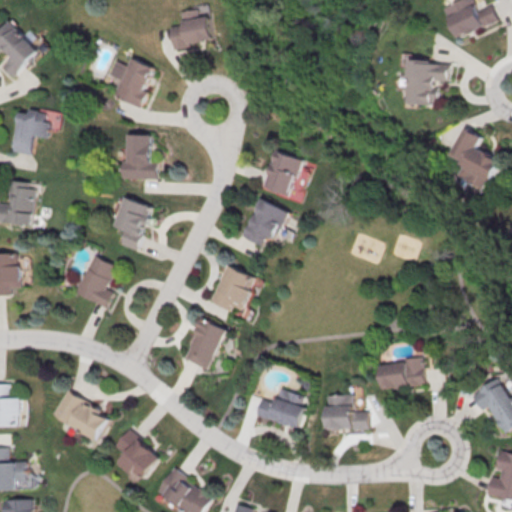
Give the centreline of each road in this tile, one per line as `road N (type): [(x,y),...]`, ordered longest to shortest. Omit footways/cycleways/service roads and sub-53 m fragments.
road 1 (residential): [(0,338),(90,347),(126,366),(210,436),(269,465),(366,472),(408,460)]
road 2 (residential): [(221,134),(218,189),(126,366)]
road 3 (residential): [(408,460),(422,475),(443,475),(457,460),(457,440),(443,425),(422,425),(407,440),(408,460)]
road 4 (residential): [(221,134),(235,121),(236,102),(223,87),(204,86),(189,99),(188,119),(201,133),(221,134)]
